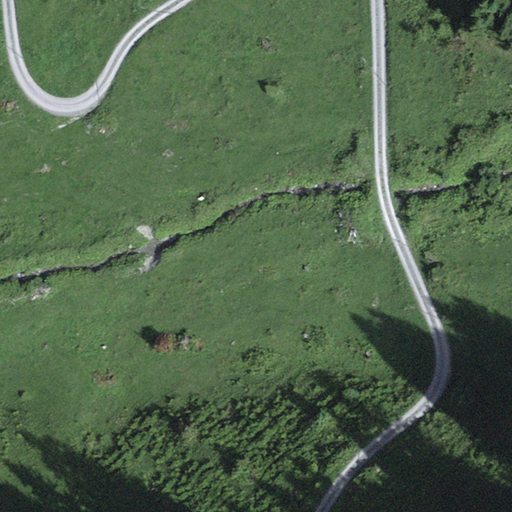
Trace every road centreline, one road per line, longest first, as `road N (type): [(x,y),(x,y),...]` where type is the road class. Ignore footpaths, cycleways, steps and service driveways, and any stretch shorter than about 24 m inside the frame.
road 1 (track): [(374,0),(386,213),(443,362),(430,394),(359,456),(319,511)]
road 2 (track): [(6,0),(23,85),(57,108),(85,101),(135,31),(178,0)]
